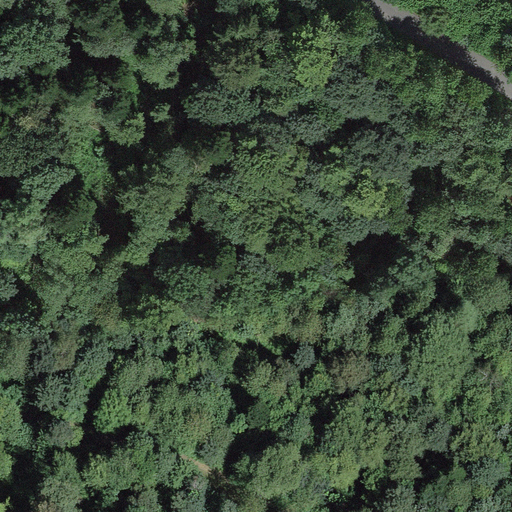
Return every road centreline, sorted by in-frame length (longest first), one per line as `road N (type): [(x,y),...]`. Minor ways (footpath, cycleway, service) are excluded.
road 1 (track): [(511,408),(403,376),(0,307)]
road 2 (track): [(0,419),(87,434),(213,480),(268,511)]
road 3 (unclassified): [(511,82),(383,0)]
